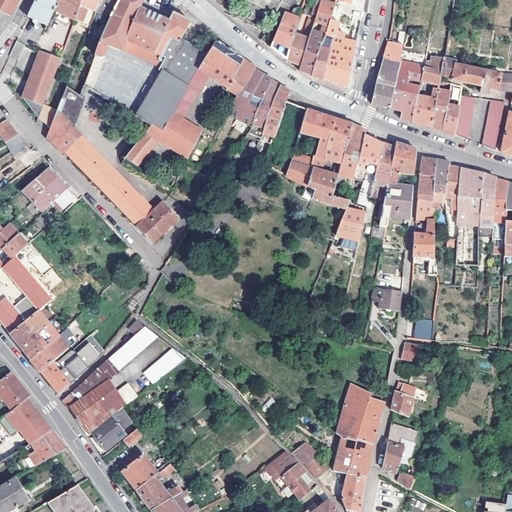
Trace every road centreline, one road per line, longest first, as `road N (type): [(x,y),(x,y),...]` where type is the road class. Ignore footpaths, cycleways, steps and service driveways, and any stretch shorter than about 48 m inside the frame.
road 1 (residential): [(365,511),(401,339),(420,143)]
road 2 (residential): [(0,90),(157,260)]
road 3 (residential): [(0,346),(123,511)]
road 4 (residential): [(194,8),(290,84),(352,113)]
